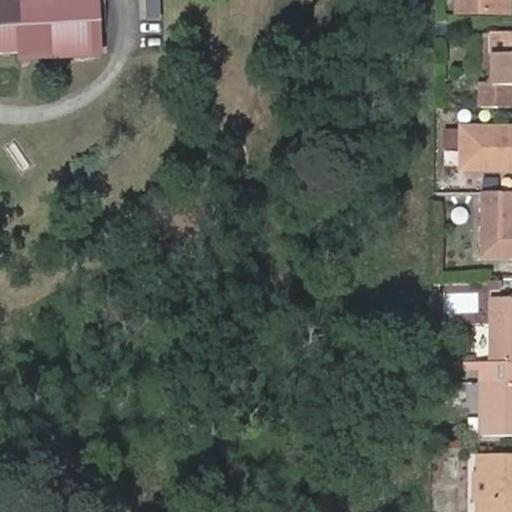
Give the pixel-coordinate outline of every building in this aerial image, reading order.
[(96,34),(94,0),(35,0),(0,2),(0,54),(17,53),(18,59),(97,54),(96,34)] [(103,0),(94,0),(96,34),(105,33),(103,0)] [(496,0),(456,0),(457,11),(497,11),(496,0)] [(506,12),(506,0),(496,0),(497,11),(506,12)] [(511,32),(492,33),(491,86),(484,86),(484,108),(511,109),(511,86),(511,32)] [(459,170),(501,171),(506,166),(511,166),(511,128),(460,127),(459,170)] [(476,178),(463,178),(463,191),(476,191),(476,178)] [(511,193),(479,193),(478,258),(511,257),(511,224),(507,225),(508,218),(511,218),(511,193)] [(501,283),(487,283),(487,292),(501,292),(501,283)] [(511,298),(489,299),(489,362),(511,362),(511,298)] [(511,435),(511,362),(466,362),(466,371),(481,371),(481,384),(480,435),(511,435)] [(511,511),(511,460),(475,459),(475,477),(482,478),(481,500),(475,501),(474,511),(511,511)] [(482,478),(475,477),(469,478),(468,500),(475,501),(481,500),(482,478)]
